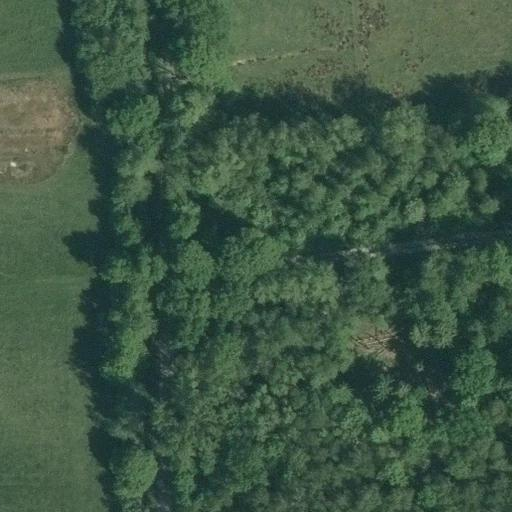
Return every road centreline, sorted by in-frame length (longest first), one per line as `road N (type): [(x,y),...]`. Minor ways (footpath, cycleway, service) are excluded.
road 1 (track): [(511,235),(165,281)]
road 2 (track): [(165,281),(168,71),(157,0)]
road 3 (track): [(151,511),(165,281)]
